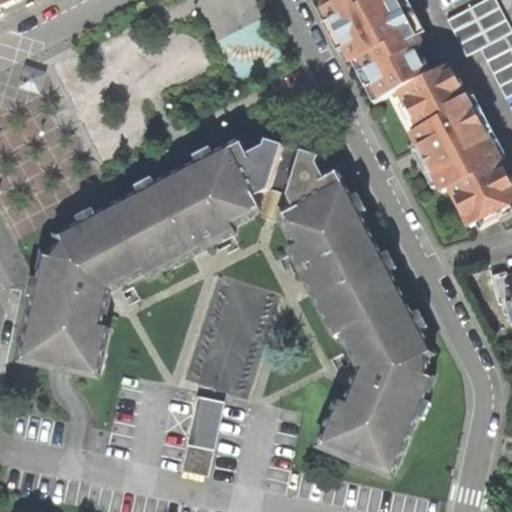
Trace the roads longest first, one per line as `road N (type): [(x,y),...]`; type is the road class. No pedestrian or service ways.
road 1 (residential): [(286,0),(488,377),(489,423),(469,511)]
road 2 (residential): [(0,52),(111,0)]
